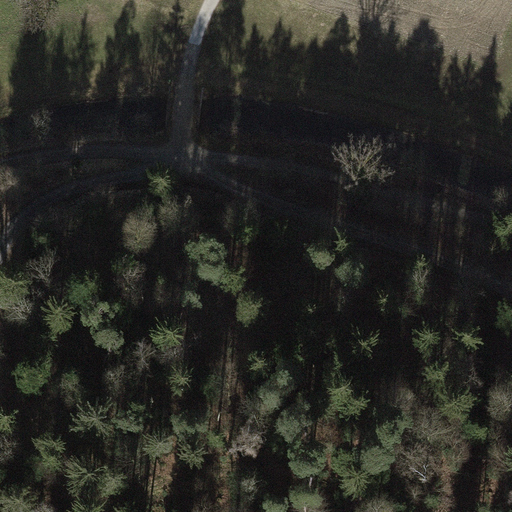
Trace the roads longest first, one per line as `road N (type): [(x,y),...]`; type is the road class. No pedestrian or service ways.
road 1 (track): [(0,165),(160,152),(260,161),(511,231)]
road 2 (track): [(160,152),(202,181),(464,272),(511,300)]
road 3 (track): [(160,152),(13,214),(0,248)]
road 4 (track): [(191,71),(0,110)]
